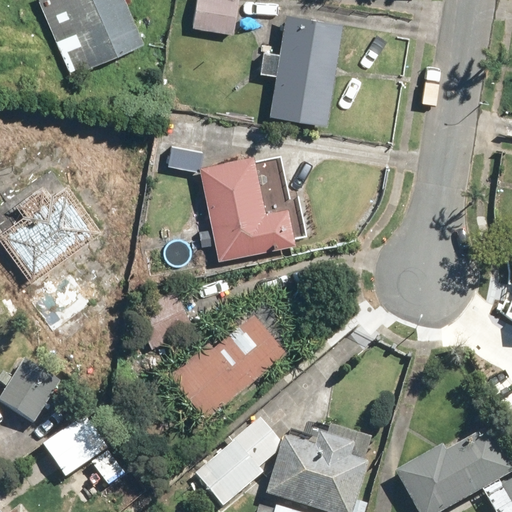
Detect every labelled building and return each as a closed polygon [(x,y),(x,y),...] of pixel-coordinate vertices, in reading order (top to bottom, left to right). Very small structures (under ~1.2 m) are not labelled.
[(122,0),(38,0),(39,0),(72,71),(141,39),(122,0)] [(200,1),(196,24),(227,30),(231,7),(200,1)] [(334,26),(287,20),(274,117),(321,123),(334,26)] [(279,158),(206,173),(223,256),(296,241),(279,158)] [(0,240),(29,280),(89,236),(55,190),(0,230),(0,240)] [(153,347),(189,330),(170,289),(134,306),(153,347)] [(179,375),(212,413),(279,356),(247,318),(179,375)] [(0,405),(26,423),(54,381),(28,363),(0,404),(0,405)] [(66,473),(96,451),(76,423),(45,446),(66,473)] [(260,431),(203,479),(221,500),(278,453),(260,431)] [(420,511),(427,511),(484,480),(502,511),(511,511),(511,481),(499,458),(496,460),(479,431),(400,475),(420,511)] [(282,446),(267,496),(321,511),(344,511),(357,468),(282,446)]
